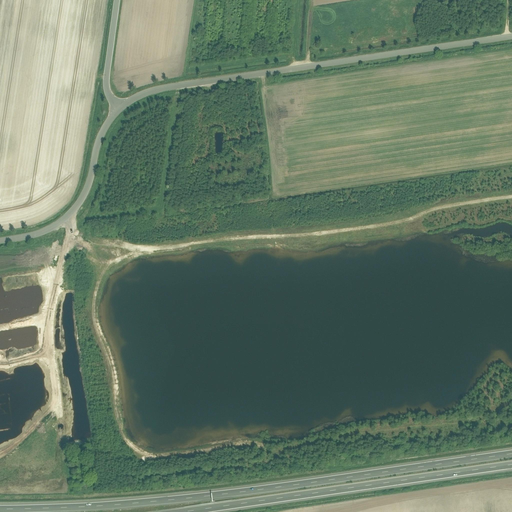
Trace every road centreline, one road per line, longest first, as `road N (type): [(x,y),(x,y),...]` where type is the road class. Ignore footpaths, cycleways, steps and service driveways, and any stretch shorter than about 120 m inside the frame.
road 1 (trunk): [(511,454),(224,494),(0,509)]
road 2 (track): [(511,197),(334,230),(169,248),(92,243),(64,221)]
road 3 (unclassified): [(511,36),(167,87),(120,108)]
road 4 (trunk): [(185,511),(511,465)]
road 5 (unclassified): [(120,108),(101,131),(64,221),(0,240)]
